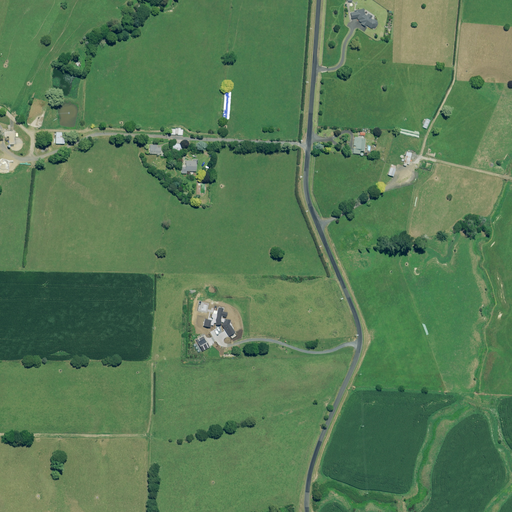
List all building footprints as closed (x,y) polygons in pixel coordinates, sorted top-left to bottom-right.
[(366,26),(369,28),(373,28),(376,27),(378,24),(378,20),(374,19),(373,20),(371,18),(372,16),(368,14),(366,15),(364,9),(357,10),(357,12),(351,13),(352,19),(357,18),(358,21),(361,23),(361,24),(365,27),(366,26)] [(425,121),(423,120),(422,124),(424,125),(423,127),(426,129),(430,121),(426,119),(425,121)] [(14,144),(14,131),(4,132),(5,137),(9,137),(9,145),(14,144)] [(65,133),(56,132),(56,144),(64,144),(65,133)] [(364,143),(364,139),(354,138),(353,148),(353,153),(360,154),(360,151),(364,151),(365,143),(364,143)] [(158,145),(150,145),(150,154),(161,154),(161,148),(157,148),(158,145)] [(412,153),(407,152),(403,165),(406,166),(406,164),(409,164),(412,153)] [(196,171),(196,161),(185,161),(185,165),(182,165),(181,173),(186,174),(186,171),(196,171)] [(396,166),(391,165),(388,175),(393,177),(396,166)]
